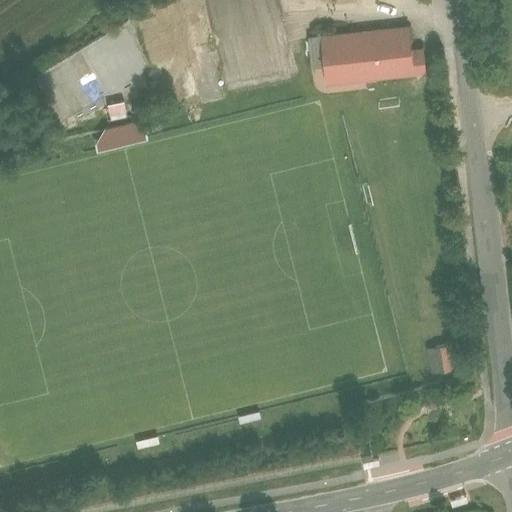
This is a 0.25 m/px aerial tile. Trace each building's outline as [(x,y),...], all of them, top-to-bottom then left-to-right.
[(268,0),(219,0),(240,82),(265,75),(270,93),(328,78),(317,31),(279,41),(268,0)] [(371,86),(435,78),(432,48),(420,49),(418,25),(330,36),(336,90),(371,86)] [(106,117),(124,115),(122,101),(105,102),(106,117)] [(89,127),(93,146),(136,139),(133,120),(89,127)] [(450,371),(449,345),(427,346),(427,372),(450,371)]
